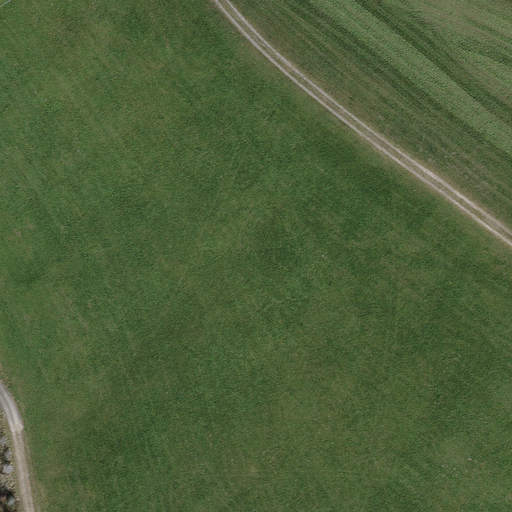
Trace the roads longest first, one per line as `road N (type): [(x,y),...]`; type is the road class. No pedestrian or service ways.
road 1 (track): [(221,0),(305,83),(511,240)]
road 2 (track): [(0,392),(15,424),(31,511)]
